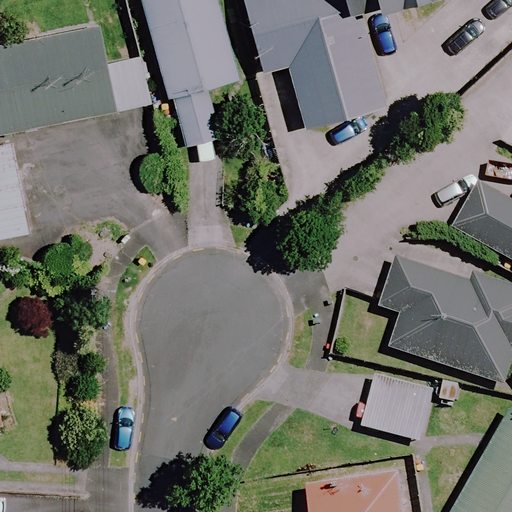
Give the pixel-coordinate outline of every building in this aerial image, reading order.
[(240,80),(217,0),(139,0),(182,150),(216,140),(202,91),(240,80)] [(238,0),(259,76),(283,70),(300,131),(382,108),(357,19),(425,0),(238,0)] [(0,135),(9,134),(144,106),(135,59),(103,66),(95,27),(0,46),(0,135)] [(9,134),(0,135),(0,240),(29,235),(9,134)] [(511,208),(479,189),(450,240),(494,265),(498,257),(511,264),(511,208)] [(511,290),(461,275),(459,281),(396,262),(381,310),(402,316),(390,354),(504,389),(511,363),(511,290)] [(430,392),(373,378),(360,432),(417,446),(430,392)] [(0,420),(9,418),(0,387),(0,420)] [(511,511),(511,420),(508,418),(456,511),(511,511)] [(402,511),(396,475),(305,490),(308,511),(402,511)]
